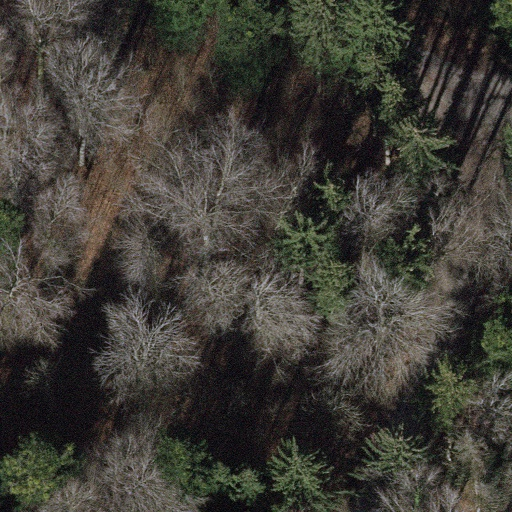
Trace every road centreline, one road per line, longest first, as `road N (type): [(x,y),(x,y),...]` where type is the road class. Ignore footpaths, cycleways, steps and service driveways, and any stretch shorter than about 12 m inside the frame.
road 1 (track): [(511,180),(363,511)]
road 2 (track): [(511,180),(370,22),(335,0)]
